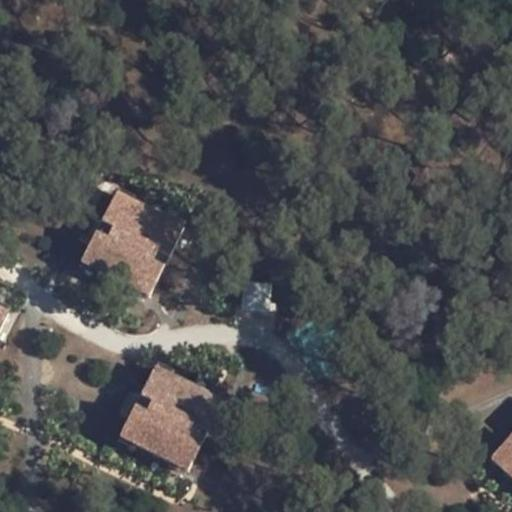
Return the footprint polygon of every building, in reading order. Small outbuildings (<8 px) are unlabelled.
[(184,231),(115,196),(101,222),(113,228),(159,251),(171,257),(184,231)] [(152,265),(159,251),(113,228),(106,242),(152,265)] [(148,301),(164,270),(152,265),(106,242),(95,236),(80,266),(148,301)] [(267,307),(269,287),(249,286),(248,306),(267,307)] [(0,333),(9,316),(0,311),(0,333)] [(222,405),(154,370),(140,396),(152,402),(198,425),(210,430),(222,405)] [(198,425),(152,402),(145,415),(192,439),(198,425)] [(203,444),(192,439),(145,415),(134,409),(119,440),(187,474),(203,444)] [(511,481),(511,435),(511,436),(490,461),(511,481)]
